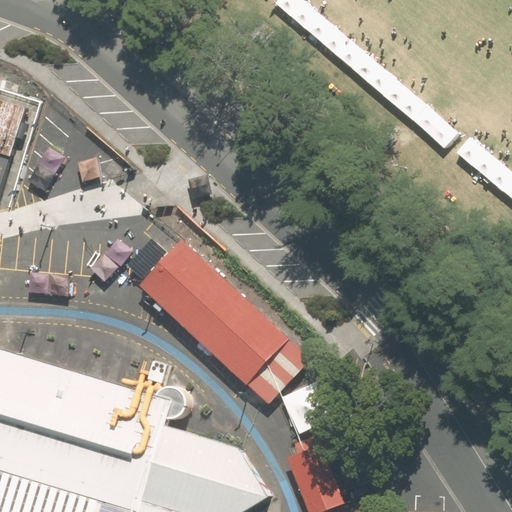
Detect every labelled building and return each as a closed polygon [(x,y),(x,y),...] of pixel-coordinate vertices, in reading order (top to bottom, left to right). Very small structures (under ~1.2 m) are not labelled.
[(0,207),(31,108),(0,97),(0,207)] [(190,240),(146,286),(175,313),(273,404),(316,358),(190,240)] [(0,511),(144,511),(170,423),(176,398),(0,344),(0,511)] [(347,414),(328,376),(290,395),(309,433),(347,414)] [(170,423),(144,511),(246,511),(249,510),(274,495),(244,447),(170,423)] [(328,443),(290,458),(311,511),(326,511),(351,502),(328,443)]
